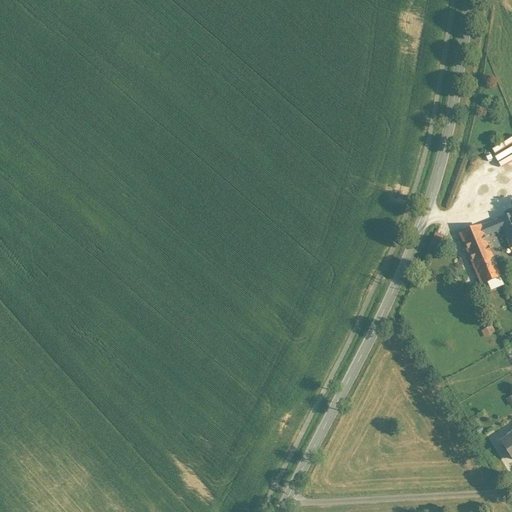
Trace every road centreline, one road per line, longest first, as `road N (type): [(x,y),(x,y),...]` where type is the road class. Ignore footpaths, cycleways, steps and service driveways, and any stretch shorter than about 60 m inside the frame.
road 1 (tertiary): [(272,511),(403,248),(433,154),(461,0)]
road 2 (track): [(511,497),(304,506),(284,488)]
